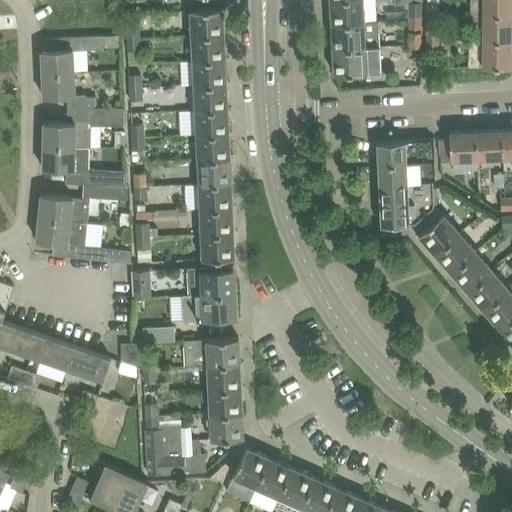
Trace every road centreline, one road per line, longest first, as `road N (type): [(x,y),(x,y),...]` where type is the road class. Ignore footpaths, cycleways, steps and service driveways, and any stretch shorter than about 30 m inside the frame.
road 1 (tertiary): [(511,472),(399,388),(350,336),(313,279),(282,203),(267,112)]
road 2 (residential): [(9,246),(25,221),(30,162),(27,21),(18,0)]
road 3 (residential): [(511,102),(267,112)]
road 4 (residential): [(43,511),(50,421),(37,407),(0,395)]
